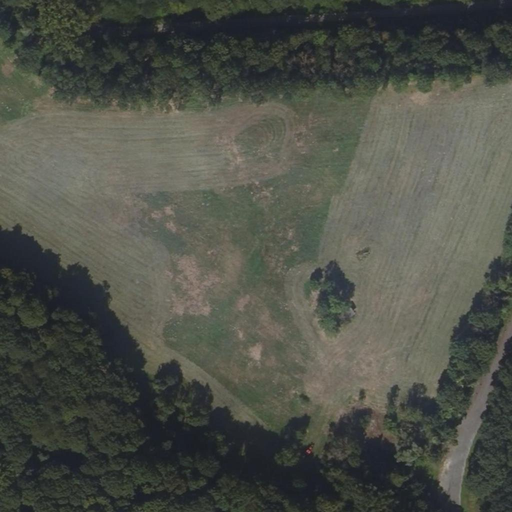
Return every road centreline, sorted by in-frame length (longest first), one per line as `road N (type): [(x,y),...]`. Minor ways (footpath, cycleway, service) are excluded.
road 1 (unclassified): [(511,8),(98,33),(49,0)]
road 2 (unclassified): [(511,337),(448,481),(444,511)]
